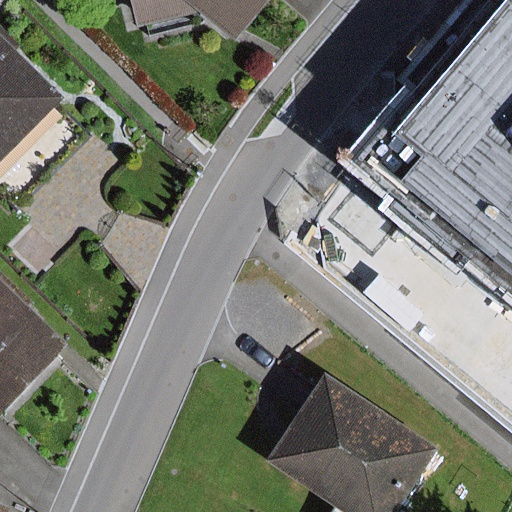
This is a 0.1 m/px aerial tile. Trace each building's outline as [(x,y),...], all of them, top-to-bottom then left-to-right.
[(120,0),(128,30),(188,15),(224,43),(259,0),(120,0)] [(511,306),(511,0),(477,0),(340,161),(511,306)] [(56,97),(0,42),(0,177),(56,120),(45,109),(56,97)] [(0,415),(64,346),(0,286),(0,415)] [(398,511),(441,449),(326,372),(309,398),(267,460),(339,508),(335,511),(398,511)]
